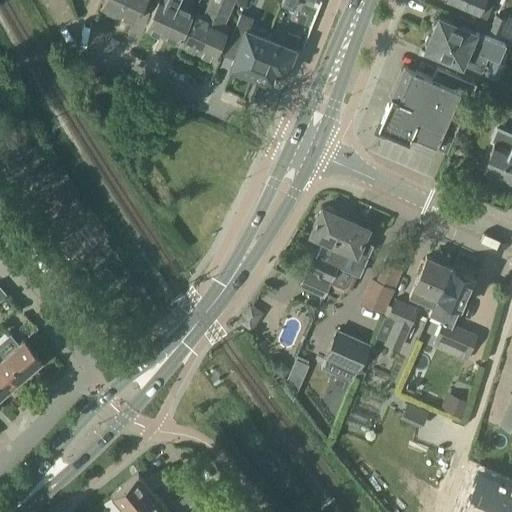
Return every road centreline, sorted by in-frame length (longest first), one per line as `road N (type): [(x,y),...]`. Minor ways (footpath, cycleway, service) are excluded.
road 1 (secondary): [(9,511),(204,319),(306,151)]
road 2 (residential): [(0,467),(86,379),(87,361),(75,331),(0,235)]
road 3 (residential): [(306,151),(80,40),(63,22)]
road 4 (tertiary): [(511,241),(306,151)]
road 5 (secondary): [(306,151),(366,0)]
